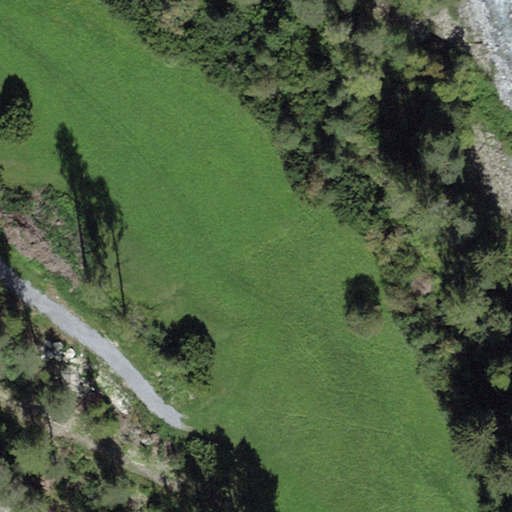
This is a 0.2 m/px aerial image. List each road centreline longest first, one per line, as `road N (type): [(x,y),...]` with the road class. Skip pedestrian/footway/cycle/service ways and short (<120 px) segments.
road 1 (track): [(0,271),(149,396),(200,428),(226,462),(196,483)]
road 2 (track): [(0,395),(196,483)]
